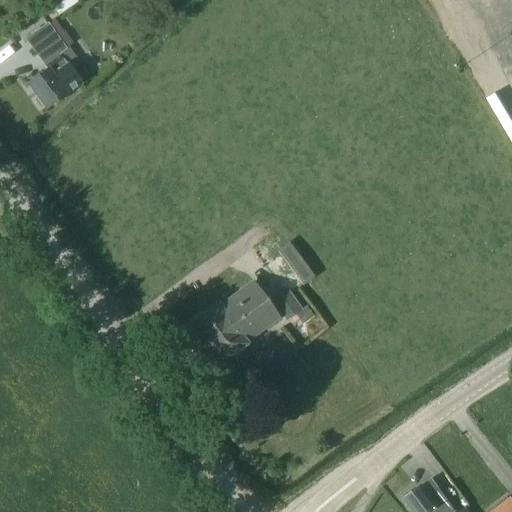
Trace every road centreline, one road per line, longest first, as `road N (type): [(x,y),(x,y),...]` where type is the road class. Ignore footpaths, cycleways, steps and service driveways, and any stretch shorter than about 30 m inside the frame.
road 1 (unclassified): [(245,511),(0,180)]
road 2 (tertiary): [(315,511),(511,365)]
